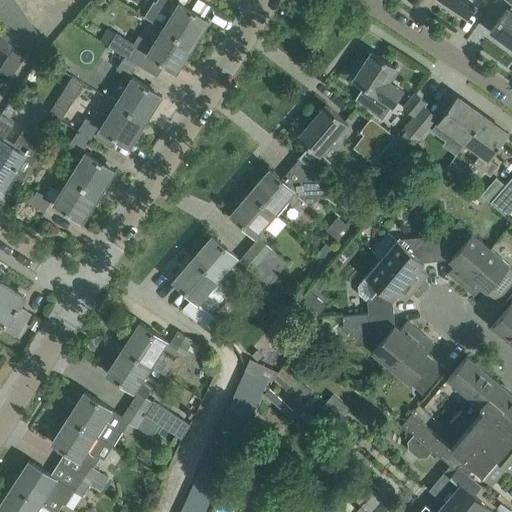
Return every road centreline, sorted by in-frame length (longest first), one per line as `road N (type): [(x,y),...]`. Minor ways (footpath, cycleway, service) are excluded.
road 1 (residential): [(83,293),(271,0)]
road 2 (residential): [(367,0),(511,101)]
road 3 (residential): [(0,433),(83,293)]
